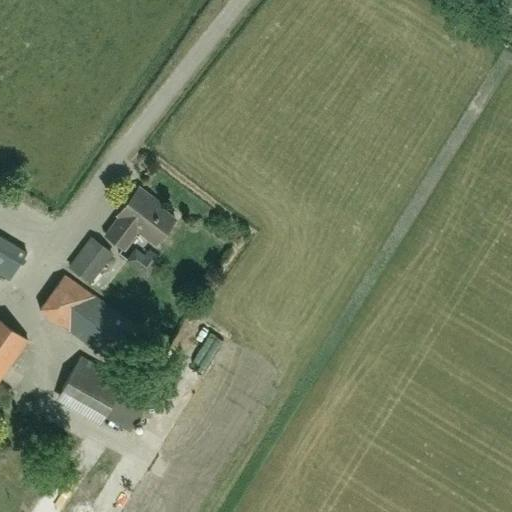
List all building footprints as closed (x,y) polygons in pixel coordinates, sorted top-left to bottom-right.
[(152,198),(139,187),(117,215),(119,217),(105,235),(123,249),(137,230),(155,244),(174,219),(150,200),(152,198)] [(78,256),(70,266),(90,281),(97,271),(113,250),(93,235),(78,256)] [(0,272),(11,279),(26,252),(0,237),(0,272)] [(110,360),(135,325),(64,274),(39,308),(110,360)] [(0,379),(28,340),(0,320),(0,379)] [(59,400),(103,426),(125,391),(103,377),(106,372),(87,360),(74,381),(72,380),(59,400)] [(165,485),(150,511),(177,511),(186,496),(165,485)]
